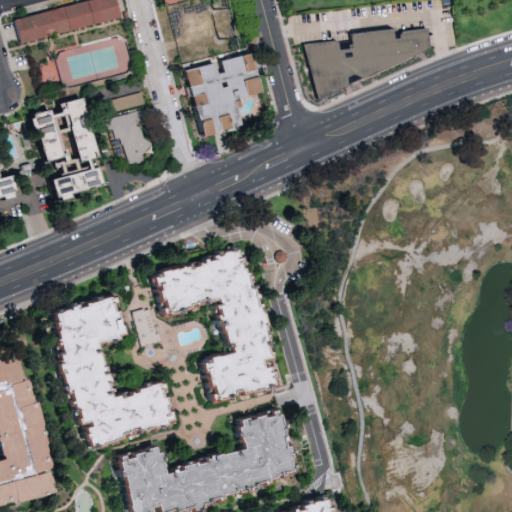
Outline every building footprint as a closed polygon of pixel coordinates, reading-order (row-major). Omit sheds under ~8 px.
[(13,43),(115,19),(110,0),(89,0),(8,19),(13,43)] [(394,35),(395,44),(401,44),(400,37),(422,34),(428,34),(429,41),(431,53),(429,54),(375,77),(369,82),(366,85),(355,80),(348,82),(348,92),(338,96),(318,104),(316,96),(308,68),(303,50),(308,49),(340,45),(339,55),(348,54),(348,49),(352,49),(352,38),(369,36),(382,35),(394,33),(394,35)] [(176,70),(191,137),(230,127),(228,117),(233,116),(231,108),(238,107),(235,96),(254,92),(245,54),(176,70)] [(103,102),(106,114),(142,104),(139,92),(103,102)] [(89,158),(74,99),(50,105),(52,113),(41,116),(40,112),(22,116),(33,163),(42,161),(44,169),(52,167),(53,174),(62,172),(62,171),(70,169),(68,163),(89,158)] [(103,119),(106,131),(115,129),(123,164),(141,160),(139,151),(147,150),(138,111),(103,119)] [(38,179),(42,202),(57,199),(56,194),(90,188),(87,170),(38,179)] [(152,276),(163,314),(207,302),(222,355),(197,362),(209,405),(264,389),(257,364),(265,362),(233,253),(152,276)] [(47,320),(58,356),(50,359),(70,428),(81,424),(83,430),(77,432),(83,453),(165,429),(153,389),(105,403),(88,347),(117,339),(107,302),(47,320)] [(158,341),(148,306),(129,312),(138,346),(158,341)] [(0,361),(0,506),(43,495),(37,475),(46,472),(22,383),(13,386),(6,360),(0,361)] [(111,464),(124,511),(167,511),(262,486),(261,481),(283,475),(267,416),(231,426),(238,450),(158,472),(153,453),(111,464)] [(321,511),(317,497),(268,511),(262,511),(321,511)]
